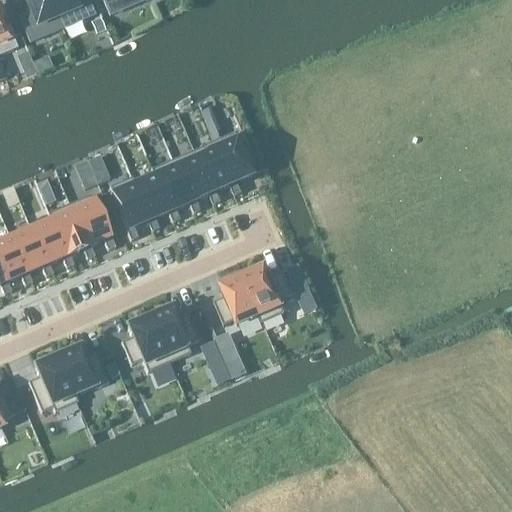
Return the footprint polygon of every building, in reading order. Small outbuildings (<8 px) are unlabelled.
[(48,0),(23,0),(30,16),(19,20),(29,44),(61,31),(58,24),(48,0)] [(48,0),(58,24),(61,31),(93,17),(85,0),(48,0)] [(101,0),(109,18),(125,11),(120,0),(144,0),(145,2),(150,0),(101,0)] [(0,11),(0,57),(17,51),(0,11)] [(231,187),(229,188),(233,199),(237,197),(241,196),(236,185),(253,178),(235,136),(213,145),(231,187)] [(213,145),(192,154),(211,196),(208,197),(213,208),(220,205),(215,194),(229,188),(231,187),(213,145)] [(190,205),(187,206),(192,217),(199,214),(195,203),(208,197),(211,196),(192,154),(172,163),(190,205)] [(169,214),(167,215),(171,226),(178,223),(174,212),(187,206),(190,205),(172,163),(150,172),(153,180),(154,179),(169,214)] [(148,223),(146,224),(150,235),(154,233),(158,232),(153,221),(167,215),(169,214),(154,179),(153,180),(134,188),(133,188),(148,223)] [(146,224),(148,223),(133,188),(134,188),(131,180),(108,190),(111,198),(126,232),(125,233),(130,244),(133,242),(137,241),(132,230),(146,224)] [(87,250),(89,249),(102,243),(107,253),(111,252),(114,250),(110,239),(108,240),(90,198),(68,207),(87,250)] [(50,224),(51,224),(66,259),(68,258),(82,252),(86,262),(90,261),(94,259),(89,249),(87,250),(68,207),(47,217),(50,224)] [(51,224),(50,224),(30,233),(45,268),(47,266),(61,261),(65,271),(69,270),(73,268),(68,258),(66,259),(51,224)] [(24,276),(27,275),(40,270),(45,280),(48,279),(52,277),(47,266),(45,268),(30,233),(9,242),(24,276)] [(0,245),(0,277),(4,285),(6,284),(19,279),(24,289),(28,288),(31,286),(27,275),(24,276),(9,242),(0,245)] [(242,280),(259,319),(258,319),(261,326),(284,316),(279,304),(292,298),(282,275),(269,281),(264,270),(242,280)] [(0,277),(0,290),(3,298),(7,297),(11,295),(6,284),(4,285),(0,277)] [(236,328),(258,319),(259,319),(242,280),(220,289),(224,301),(213,306),(223,329),(234,324),(236,328)] [(149,320),(169,366),(191,357),(188,349),(199,344),(187,316),(176,321),(171,310),(149,320)] [(126,329),(131,341),(120,346),(130,369),(141,364),(146,376),(169,366),(149,320),(126,329)] [(73,399),(74,398),(93,390),(95,392),(107,387),(94,356),(83,361),(78,350),(56,360),(73,399)] [(74,398),(73,399),(56,360),(34,369),(38,381),(27,386),(40,416),(52,411),(54,416),(77,406),(74,398)] [(0,430),(2,429),(0,424),(11,419),(1,396),(0,396),(0,430)]
